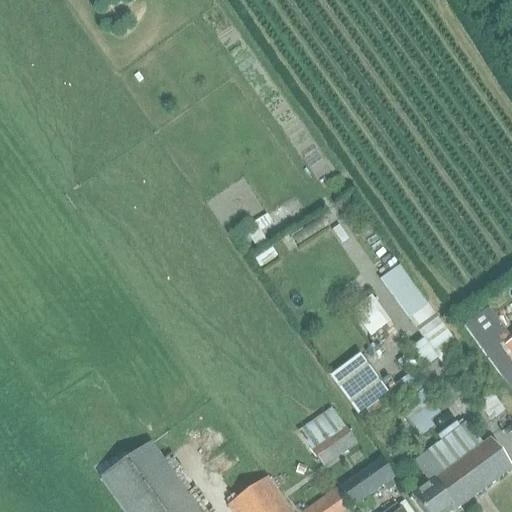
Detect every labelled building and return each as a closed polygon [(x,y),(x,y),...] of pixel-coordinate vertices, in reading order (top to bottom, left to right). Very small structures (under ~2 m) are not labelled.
[(257,221),(270,213),(264,204),(251,212),(257,221)] [(259,230),(248,236),(257,250),(267,243),(261,233),(273,225),(267,216),(255,223),(259,230)] [(401,266),(382,280),(443,365),(462,351),(401,266)] [(352,299),(345,304),(351,312),(357,307),(352,299)] [(511,338),(491,310),(464,329),(511,395),(511,338)] [(361,355),(331,377),(360,416),(390,395),(361,355)] [(488,410),(501,401),(493,390),(480,398),(488,410)] [(424,392),(400,409),(416,432),(421,439),(431,431),(435,428),(430,422),(440,415),(424,392)] [(333,411),(300,434),(324,467),(356,445),(333,411)] [(456,511),(511,471),(490,442),(483,447),(467,425),(419,461),(435,483),(413,499),(422,511),(456,511)] [(198,511),(151,445),(101,481),(123,511),(198,511)] [(344,474),(351,484),(385,458),(377,449),(344,474)] [(353,509),(372,496),(395,481),(383,463),(341,492),(353,509)] [(291,511),(268,479),(228,507),(231,511),(291,511)] [(337,493),(310,511),(341,511),(347,508),(337,493)]
